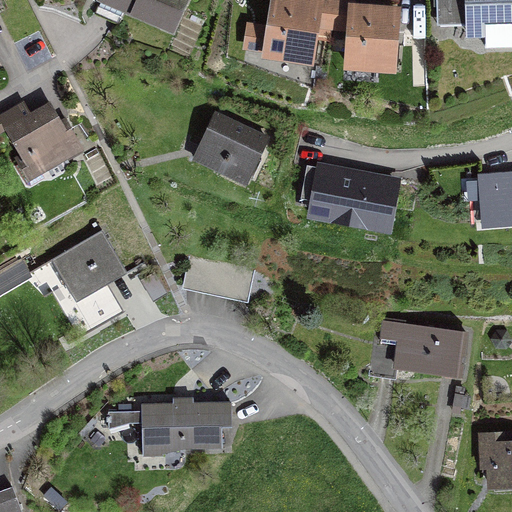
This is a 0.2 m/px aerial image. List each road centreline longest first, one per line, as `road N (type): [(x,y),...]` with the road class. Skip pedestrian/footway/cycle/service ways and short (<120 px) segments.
road 1 (residential): [(407,511),(305,382),(229,333),(191,324),(155,329),(94,356),(0,422)]
road 2 (residential): [(511,136),(468,155),(396,163)]
